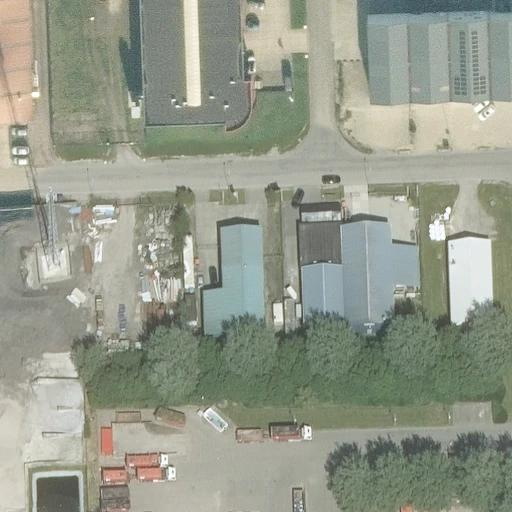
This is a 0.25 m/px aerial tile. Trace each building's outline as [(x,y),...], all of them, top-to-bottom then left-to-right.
[(29,0),(0,0),(0,112),(33,111),(29,0)] [(97,0),(99,36),(136,35),(135,0),(97,0)] [(252,99),(252,90),(251,72),(251,69),(243,69),(242,32),(240,0),(140,0),(145,115),(225,113),(225,120),(233,119),(239,117),(245,112),(249,106),(252,99)] [(511,9),(367,14),(370,95),(511,89),(511,9)] [(393,333),(390,245),(389,232),(300,236),(304,336),(393,333)] [(264,340),(261,236),(220,237),(222,298),(203,299),(204,342),(264,340)] [(492,329),(489,247),(448,249),(451,330),(492,329)] [(470,503),(468,465),(449,466),(450,503),(470,503)]
